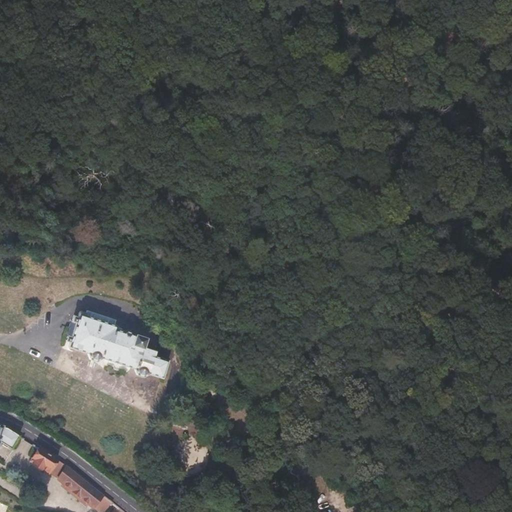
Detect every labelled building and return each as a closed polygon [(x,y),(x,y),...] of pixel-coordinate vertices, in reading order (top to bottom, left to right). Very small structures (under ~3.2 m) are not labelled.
[(75,315),(73,321),(70,320),(68,326),(72,327),(67,343),(63,342),(61,352),(65,353),(66,356),(67,358),(70,358),(73,355),(91,360),(92,360),(93,363),(94,365),(104,368),(109,364),(134,372),(134,374),(136,377),(146,380),(149,378),(151,376),(163,379),(168,361),(152,357),(153,353),(141,350),(144,341),(111,332),(112,328),(82,320),(83,316),(82,314),(77,313),(75,315)] [(3,426),(0,425),(0,444),(1,444),(2,443),(10,448),(18,436),(12,432),(6,428),(3,426)] [(57,459),(38,447),(31,458),(32,459),(30,462),(30,463),(41,471),(43,472),(47,474),(49,472),(57,459)] [(58,478),(66,465),(58,459),(57,459),(49,472),(58,478)] [(103,495),(66,465),(58,478),(56,480),(93,510),(94,507),(99,511),(104,511),(105,511),(112,502),(103,495)] [(225,511),(251,497),(246,487),(203,511),(225,511)] [(122,509),(113,503),(112,502),(105,511),(106,511),(111,511),(113,511),(122,509)] [(253,511),(247,502),(230,511),(253,511)]
